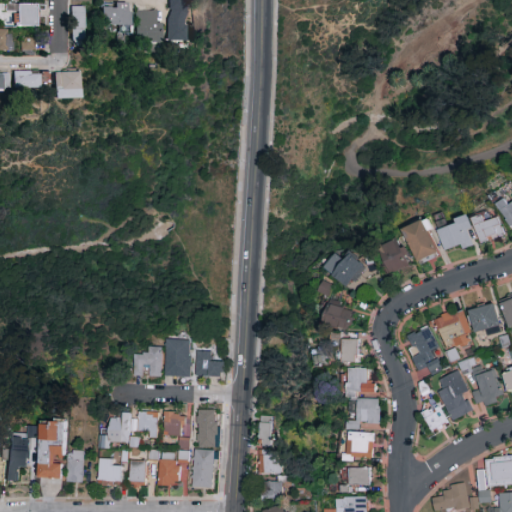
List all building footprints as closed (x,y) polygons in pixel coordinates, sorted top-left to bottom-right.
[(167,41),(167,0),(184,0),(184,41),(167,41)] [(102,3),(130,3),(130,26),(102,26),(102,3)] [(37,4),(37,26),(16,26),(16,4),(37,4)] [(70,41),(70,6),(82,6),(82,41),(70,41)] [(159,41),(137,41),(136,11),(159,11),(159,41)] [(8,28),(0,28),(0,48),(8,49),(8,28)] [(34,36),(21,36),(21,50),(34,50),(34,36)] [(38,71),(38,88),(12,88),(12,71),(38,71)] [(53,98),(53,72),(78,72),(78,98),(53,98)] [(506,199),(510,206),(511,204),(511,227),(497,205),(506,199)] [(499,216),(505,234),(481,242),(473,218),(484,214),(486,221),(499,216)] [(437,227),(469,217),(477,244),(445,254),(437,227)] [(405,226),(427,220),(438,257),(416,263),(405,226)] [(380,247),(400,239),(411,267),(391,275),(380,247)] [(367,269),(349,289),(333,275),(351,254),(367,269)] [(334,286),(324,281),(319,290),(329,296),(334,286)] [(511,328),(509,329),(501,302),(511,298),(511,328)] [(347,331),(323,322),(330,303),(354,312),(347,331)] [(500,327),(474,332),(470,310),(495,305),(500,327)] [(472,340),(445,350),(434,320),(460,310),(472,340)] [(431,376),(427,367),(419,372),(412,358),(418,355),(409,336),(428,327),(439,348),(433,351),(442,370),(431,376)] [(191,339),(191,377),(167,377),(167,339),(191,339)] [(343,363),(343,339),(359,339),(359,363),(343,363)] [(136,376),(136,356),(147,356),(147,347),(163,347),(163,376),(136,376)] [(197,377),(197,351),(215,351),(215,361),(225,361),(225,377),(197,377)] [(375,381),(375,394),(348,394),(348,368),(369,368),(369,381),(375,381)] [(485,406),(483,399),(480,400),(473,376),(494,370),(503,401),(485,406)] [(511,389),(511,370),(502,373),(506,391),(511,389)] [(468,392),(463,395),(471,412),(452,421),(439,392),(444,389),(440,380),(458,371),(468,392)] [(421,414),(431,408),(422,394),(428,390),(450,422),(434,433),(421,414)] [(349,422),(357,422),(357,399),(381,400),(381,425),(349,425),(349,422)] [(218,410),(218,448),(198,448),(198,410),(218,410)] [(157,438),(148,437),(148,433),(139,433),(139,413),(158,413),(157,438)] [(186,413),(186,437),(164,437),(164,413),(186,413)] [(128,443),(112,442),(111,449),(98,448),(98,435),(110,436),(112,415),(130,416),(128,443)] [(273,447),(260,447),(260,416),(273,416),(273,447)] [(38,479),(41,421),(66,422),(64,480),(38,479)] [(374,458),(349,458),(349,433),(374,433),(374,458)] [(188,440),(187,448),(179,447),(181,439),(188,440)] [(20,469),(19,481),(7,481),(8,449),(31,450),(31,469),(20,469)] [(69,451),(84,451),(83,483),(68,482),(69,451)] [(215,451),(215,488),(194,488),(194,451),(215,451)] [(159,486),(159,454),(178,454),(178,486),(159,486)] [(259,454),(281,454),(281,474),(259,474),(259,454)] [(511,484),(489,486),(490,501),(478,502),(479,509),(434,511),(434,498),(443,498),(443,488),(467,486),(467,499),(479,499),(478,470),(487,470),(486,458),(511,456),(511,484)] [(121,466),(121,486),(99,486),(99,459),(113,459),(113,466),(121,466)] [(146,460),(146,486),(130,486),(130,460),(146,460)] [(371,486),(350,486),(350,469),(371,469),(371,486)] [(265,482),(283,482),(283,499),(265,499),(265,482)] [(511,511),(495,511),(495,508),(499,508),(499,494),(511,494),(511,511)] [(367,511),(323,511),(337,510),(337,498),(367,497),(367,511)]
